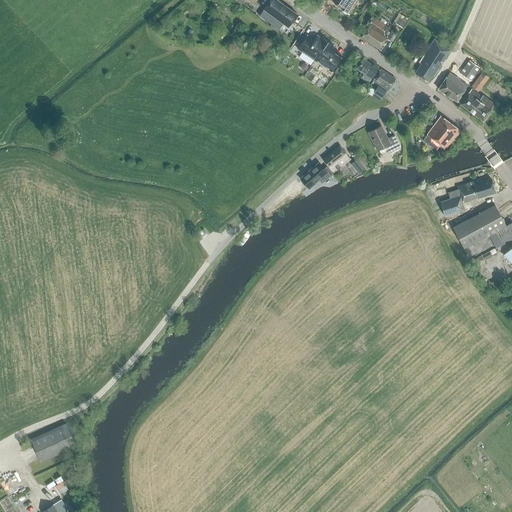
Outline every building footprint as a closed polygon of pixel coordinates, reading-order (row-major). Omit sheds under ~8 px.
[(270,25),(284,5),(276,0),(269,0),(263,10),(259,16),(270,25)] [(346,14),(347,13),(348,14),(357,0),(337,0),(334,5),(342,10),(342,12),(346,14)] [(270,25),(269,27),(277,32),(283,24),(287,27),(297,14),(284,5),(270,25)] [(398,14),(393,22),(395,24),(395,25),(402,29),(408,20),(398,14)] [(368,26),(361,37),(378,49),(385,38),(383,36),(389,28),(372,17),(366,25),(368,26)] [(187,28),(183,33),(189,38),(193,32),(187,28)] [(386,38),(392,42),(398,34),(391,30),(386,38)] [(306,35),(305,38),(297,49),(314,60),(327,42),(321,38),(316,36),(314,40),(306,35)] [(437,69),(450,50),(434,40),(418,62),(420,64),(414,73),(427,81),(431,76),(433,77),(438,69),(437,69)] [(327,42),(314,60),(331,72),(341,58),(333,53),(336,49),(332,46),(333,46),(327,42)] [(368,83),(377,69),(363,59),(357,68),(351,64),(347,69),(353,73),(356,69),(363,73),(360,78),(368,83)] [(469,60),(460,73),(470,81),(479,68),(469,60)] [(387,91),(394,79),(380,69),(372,81),(387,91)] [(479,92),(488,76),(480,71),(471,87),(479,92)] [(456,101),(467,86),(448,73),(446,78),(445,77),(438,89),(456,101)] [(501,84),(495,95),(500,98),(507,88),(501,84)] [(386,92),(378,86),(373,93),(381,99),(386,92)] [(470,89),(459,104),(482,121),(494,104),(482,96),(481,97),(470,89)] [(445,148),(459,130),(440,117),(426,135),(427,135),(422,141),(435,151),(440,144),(445,148)] [(380,126),(367,133),(376,150),(384,146),(388,154),(400,148),(393,135),(386,139),(380,126)] [(321,159),(332,173),(349,159),(346,155),(345,155),(339,147),(323,159),(322,159),(321,159)] [(361,164),(357,159),(350,164),(355,170),(361,164)] [(310,174),(302,181),(308,190),(315,184),(316,185),(319,182),(322,186),(334,176),(328,169),(325,171),(319,165),(309,173),(310,174)] [(499,189),(500,189),(496,177),(472,184),(472,182),(456,186),(457,190),(448,193),(449,199),(440,202),(444,216),(464,210),(461,202),(500,191),(499,189)] [(496,248),(511,239),(511,223),(505,226),(494,205),(452,227),(463,248),(489,235),(495,248),(496,248)] [(511,245),(503,255),(511,263),(511,245)] [(30,440),(41,463),(76,446),(66,424),(30,440)]
